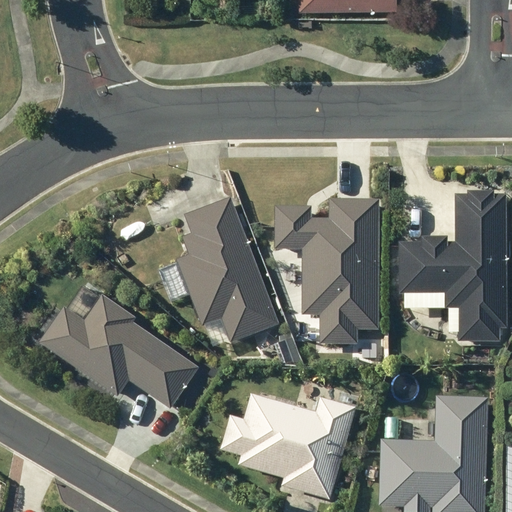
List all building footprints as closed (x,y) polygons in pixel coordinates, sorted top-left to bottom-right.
[(290,0),(290,10),(372,13),(372,9),(386,9),(386,0),(290,0)] [(450,193),(448,242),(440,241),(440,238),(413,237),(413,240),(393,240),(391,292),(397,292),(396,309),(442,311),(441,334),(454,335),(453,341),(496,342),(497,328),(502,328),(504,271),(499,271),(502,196),(450,193)] [(169,259),(172,267),(183,296),(195,328),(198,327),(207,350),(274,324),(226,198),(178,216),(185,234),(174,238),(181,255),(169,259)] [(309,207),(270,206),(268,249),(296,250),(294,316),(313,317),(312,344),(353,346),(353,330),(372,331),(376,231),(371,230),(373,200),(324,198),(323,218),(308,218),(309,207)] [(31,343),(111,399),(123,380),(166,410),(195,369),(127,322),(129,319),(95,296),(77,321),(57,306),(31,343)] [(312,411),(241,393),(235,417),(223,414),(213,453),(233,458),(231,468),(276,480),(274,488),(325,501),(349,409),(315,400),(312,411)] [(429,443),(373,441),(371,506),(398,508),(397,511),(478,511),(483,398),(431,396),(429,443)]
